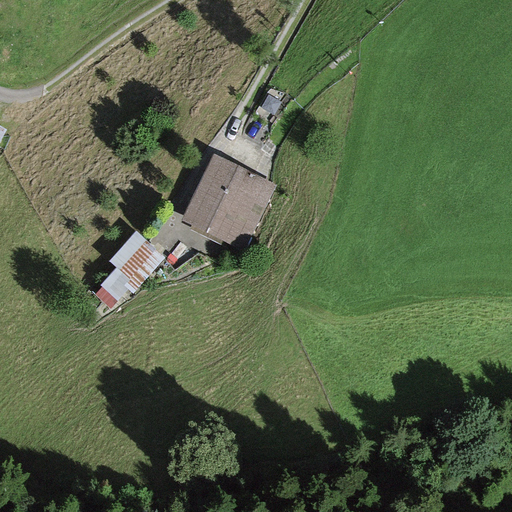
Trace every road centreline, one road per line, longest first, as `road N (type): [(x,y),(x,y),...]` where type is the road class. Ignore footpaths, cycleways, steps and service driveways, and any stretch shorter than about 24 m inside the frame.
road 1 (track): [(0,92),(28,103),(82,88),(197,0)]
road 2 (track): [(314,0),(241,140)]
